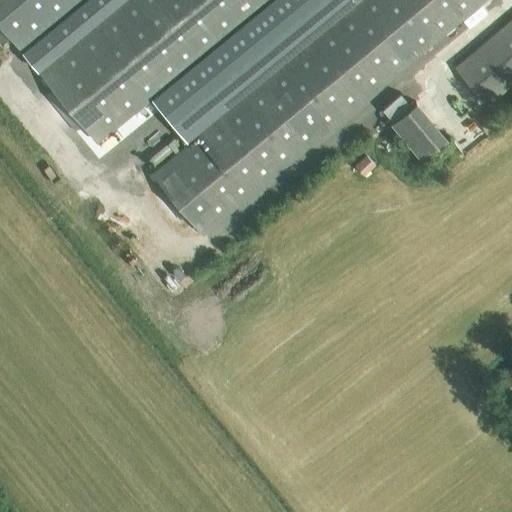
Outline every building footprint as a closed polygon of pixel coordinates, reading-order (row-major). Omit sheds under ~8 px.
[(0,0),(0,38),(6,33),(21,51),(82,0),(0,0)] [(81,124),(96,142),(150,98),(268,0),(82,0),(21,51),(52,88),(42,96),(72,132),(81,124)] [(206,232),(396,72),(481,0),(268,0),(150,98),(188,144),(155,171),(206,232)] [(511,19),(456,66),(487,103),(511,82),(511,19)] [(389,122),(420,159),(445,138),(414,101),(389,122)] [(511,364),(499,375),(510,387),(511,385),(511,364)]
